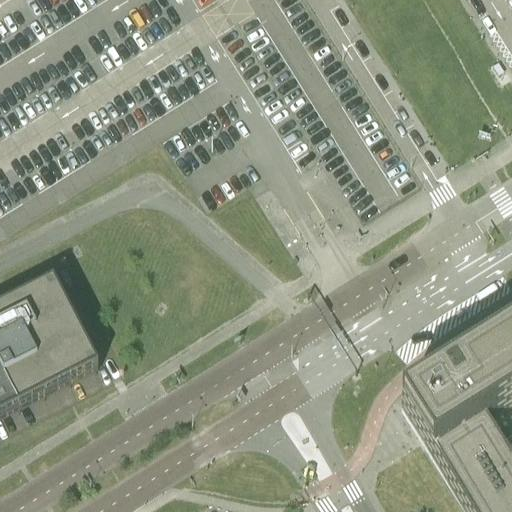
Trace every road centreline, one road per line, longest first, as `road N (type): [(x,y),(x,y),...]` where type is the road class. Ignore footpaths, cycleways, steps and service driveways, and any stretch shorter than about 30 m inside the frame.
road 1 (unclassified): [(309,331),(155,193),(0,271)]
road 2 (unclassified): [(463,234),(318,0)]
road 3 (secondary): [(252,367),(21,511)]
road 4 (unclassified): [(463,234),(309,331)]
road 5 (secondary): [(106,511),(259,415)]
road 6 (unclassified): [(329,371),(475,280)]
road 7 (secondary): [(358,511),(291,396)]
road 8 (secondary): [(259,415),(330,511)]
